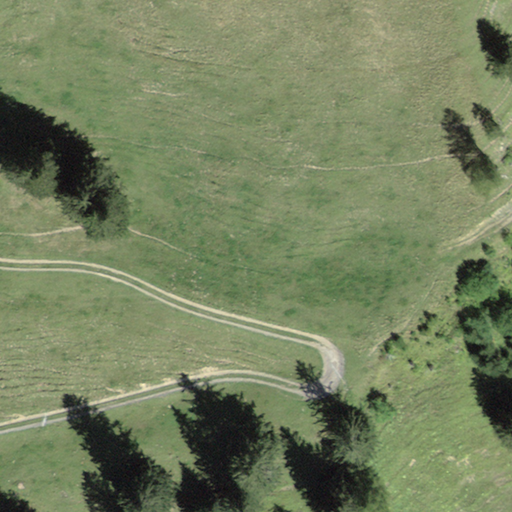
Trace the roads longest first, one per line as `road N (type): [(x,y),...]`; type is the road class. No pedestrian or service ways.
road 1 (track): [(334,362),(322,390),(247,374),(212,376),(0,428)]
road 2 (track): [(0,263),(96,268),(211,314),(314,340),(334,362)]
